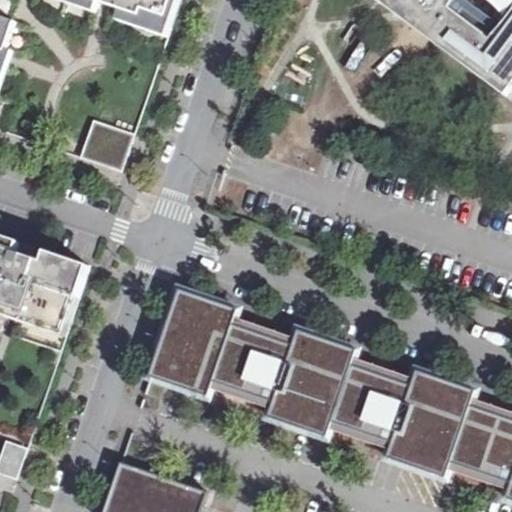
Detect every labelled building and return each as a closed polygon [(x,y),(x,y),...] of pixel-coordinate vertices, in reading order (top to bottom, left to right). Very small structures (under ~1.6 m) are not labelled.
[(16,0),(29,4),(40,7),(100,27),(166,49),(182,0),(16,0)] [(511,0),(395,0),(391,3),(433,35),(508,90),(511,84),(511,0)] [(0,121),(19,66),(33,26),(0,14),(0,121)] [(133,145),(137,135),(96,122),(84,156),(125,170),(129,158),(131,152),(133,145)] [(0,237),(0,317),(67,340),(91,269),(0,237)] [(241,311),(181,290),(152,378),(211,399),(214,389),(216,383),(276,404),(274,410),(271,419),(330,439),(333,430),(335,424),(395,444),(393,450),(389,460),(449,480),(452,470),(454,465),(511,484),(511,489),(511,491),(508,500),(511,501),(511,420),(473,407),(475,402),(479,392),(419,372),(416,381),(414,387),(355,367),(356,361),(360,352),(300,332),(297,341),(295,347),(235,327),(237,320),(241,311)] [(265,330),(237,320),(235,327),(295,347),(297,341),(265,330)] [(386,371),(356,361),(355,367),(414,387),(416,381),(386,371)] [(276,404),(216,383),(214,389),(246,400),(274,410),(276,404)] [(511,413),(505,412),(475,402),(473,407),(511,420),(511,413)] [(395,444),(335,424),(333,430),(393,450),(395,444)] [(29,448),(7,441),(0,463),(0,473),(19,479),(22,469),(24,465),(25,461),(29,448)] [(170,480),(123,464),(106,511),(203,511),(210,494),(170,480)] [(511,489),(511,484),(454,465),(452,470),(511,491),(511,489)]
